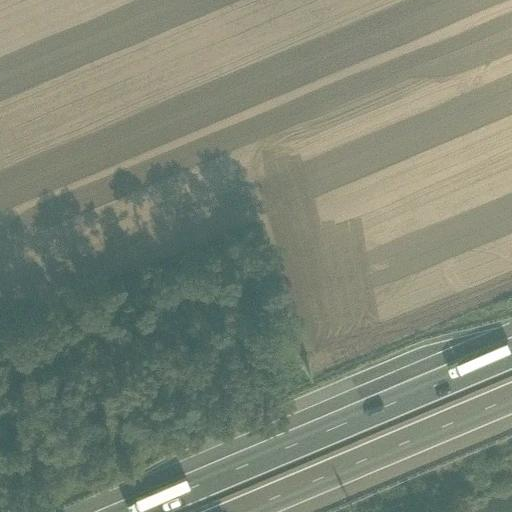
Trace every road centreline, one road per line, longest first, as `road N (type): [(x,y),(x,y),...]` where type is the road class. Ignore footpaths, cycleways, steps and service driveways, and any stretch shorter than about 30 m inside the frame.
road 1 (motorway): [(511,352),(133,511)]
road 2 (motorway): [(239,511),(511,397)]
